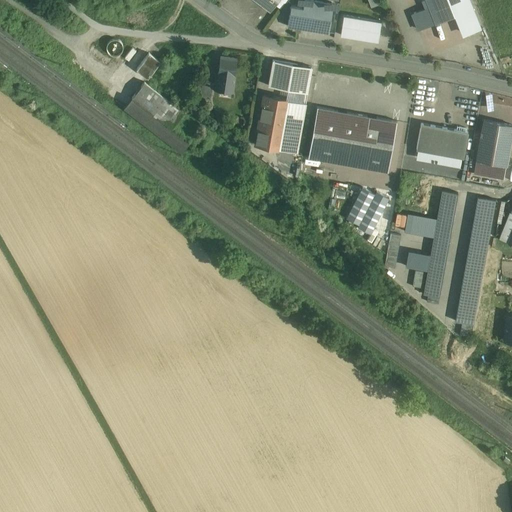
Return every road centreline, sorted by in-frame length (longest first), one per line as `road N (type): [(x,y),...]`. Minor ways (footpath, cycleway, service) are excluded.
road 1 (residential): [(260,43),(511,88)]
road 2 (residential): [(58,0),(105,31),(260,43)]
